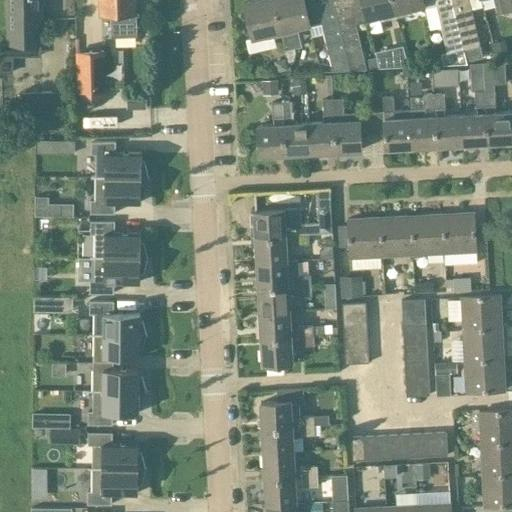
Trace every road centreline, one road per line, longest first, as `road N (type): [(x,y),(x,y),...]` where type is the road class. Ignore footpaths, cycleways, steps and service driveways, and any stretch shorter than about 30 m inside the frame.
road 1 (residential): [(223,511),(202,182)]
road 2 (residential): [(202,182),(511,168)]
road 3 (residential): [(202,182),(193,0)]
